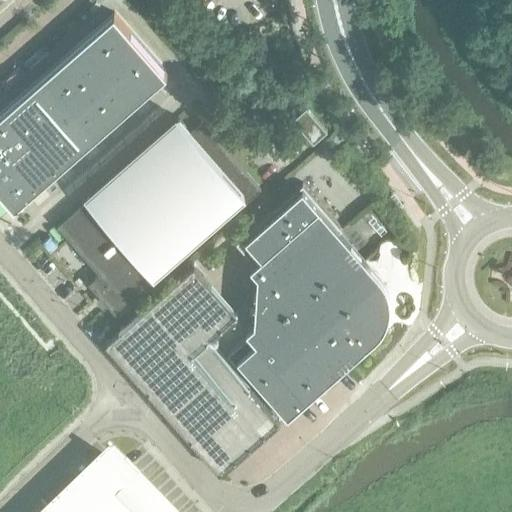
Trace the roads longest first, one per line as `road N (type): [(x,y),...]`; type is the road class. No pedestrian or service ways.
road 1 (unclassified): [(252,511),(395,384)]
road 2 (unclassified): [(0,250),(127,392)]
road 3 (unclassified): [(0,511),(127,392)]
road 4 (unclassified): [(127,392),(232,511)]
road 5 (tertiary): [(323,0),(348,75),(395,129)]
road 6 (tertiary): [(395,129),(343,0)]
